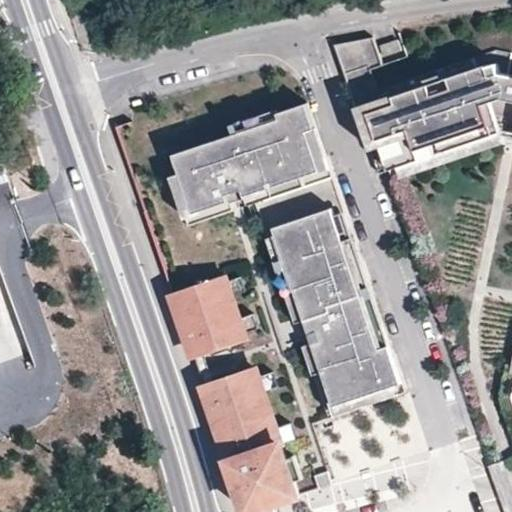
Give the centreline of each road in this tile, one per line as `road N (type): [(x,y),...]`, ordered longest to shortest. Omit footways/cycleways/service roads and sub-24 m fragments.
road 1 (residential): [(300,25),(465,504)]
road 2 (secondary): [(59,100),(198,511)]
road 3 (residential): [(300,25),(101,80),(59,100)]
road 4 (residential): [(450,0),(300,25)]
